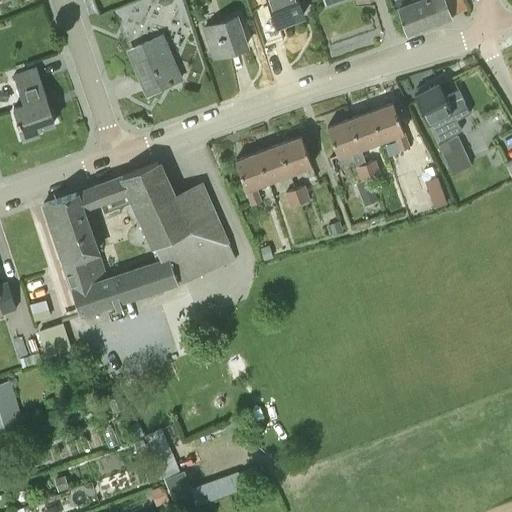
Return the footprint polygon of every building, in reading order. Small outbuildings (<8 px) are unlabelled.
[(269,0),(277,23),(303,14),(298,0),(269,0)] [(394,0),(406,30),(453,13),(448,0),(394,0)] [(236,15),(204,26),(215,56),(246,44),(236,15)] [(181,79),(162,34),(128,49),(147,93),(181,79)] [(17,120),(16,120),(23,138),(40,132),(38,128),(54,122),(45,98),(47,97),(36,67),(13,75),(23,103),(13,106),(17,120)] [(458,90),(445,96),(439,82),(427,88),(425,84),(416,89),(418,92),(414,94),(437,141),(462,129),(454,115),(467,108),(458,90)] [(400,150),(409,146),(393,102),(371,110),(382,139),(395,135),(400,150)] [(349,117),(365,162),(374,158),(369,144),(382,139),(371,110),(349,117)] [(362,179),(370,176),(365,162),(349,117),(327,125),(338,155),(352,150),(362,179)] [(290,172),(312,165),(301,135),(279,143),(290,172)] [(473,169),(471,164),(457,135),(439,143),(455,178),(473,169)] [(268,180),(290,172),(279,143),(257,151),(268,180)] [(256,185),(268,180),(257,151),(235,159),(252,203),(261,200),(256,185)] [(365,162),(371,176),(379,173),(374,158),(365,162)] [(236,259),(210,203),(202,185),(174,198),(157,161),(123,175),(131,192),(162,258),(98,280),(92,264),(79,269),(75,258),(74,259),(70,250),(60,253),(80,314),(177,281),(179,284),(236,259)] [(97,202),(131,192),(123,175),(92,187),(97,202)] [(430,194),(434,207),(446,203),(442,190),(440,184),(437,177),(427,180),(426,181),(430,194)] [(362,182),(366,194),(375,190),(371,178),(362,182)] [(300,202),(310,198),(305,184),(295,187),(300,202)] [(290,205),(300,202),(295,187),(285,191),(290,205)] [(83,208),(84,208),(78,191),(43,202),(60,253),(70,250),(74,259),(75,258),(79,269),(92,264),(89,253),(97,250),(83,208)] [(339,220),(326,224),(329,234),(343,229),(339,220)] [(269,244),(260,247),(264,260),(273,257),(269,244)] [(0,282),(0,305),(3,313),(16,309),(7,281),(0,282)] [(35,320),(50,316),(45,299),(30,303),(35,320)] [(71,348),(62,322),(39,330),(48,356),(71,348)] [(9,380),(0,382),(0,427),(21,421),(9,380)] [(126,405),(120,393),(107,399),(113,411),(126,405)] [(145,433),(137,421),(130,426),(137,438),(145,433)] [(156,458),(166,478),(180,472),(174,457),(161,427),(145,434),(156,458)] [(131,463),(133,467),(144,463),(145,463),(145,462),(143,458),(131,463)] [(164,479),(166,478),(156,458),(145,462),(145,463),(144,463),(146,468),(144,469),(149,482),(164,476),(164,479)] [(223,477),(228,491),(244,485),(239,471),(223,477)] [(69,487),(65,474),(54,478),(58,490),(69,487)] [(169,499),(163,485),(149,490),(155,505),(169,499)] [(258,497),(254,487),(235,494),(240,504),(258,497)]
